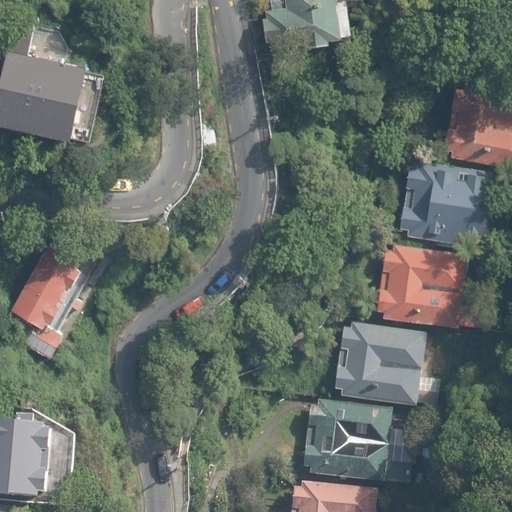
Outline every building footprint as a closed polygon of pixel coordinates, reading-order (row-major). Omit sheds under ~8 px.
[(357,39),(348,0),(286,0),(288,9),(266,14),(272,54),(357,39)] [(102,64),(26,45),(5,126),(81,145),(102,64)] [(511,124),(428,121),(420,155),(511,168),(511,124)] [(492,174),(410,159),(398,235),(487,248),(492,174)] [(475,251),(387,239),(375,312),(461,325),(475,251)] [(95,262),(56,241),(8,317),(62,351),(95,262)] [(426,333),(347,317),(337,390),(418,400),(426,333)] [(391,406),(314,396),(305,467),(409,480),(414,432),(391,406)] [(60,424),(0,420),(0,491),(56,495),(60,424)] [(373,511),(376,485),(302,475),(295,511),(373,511)]
